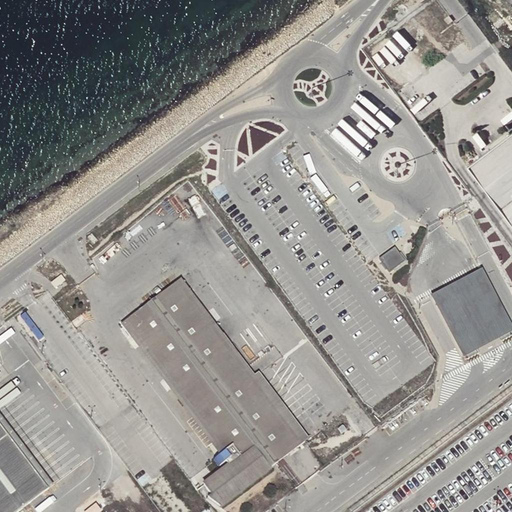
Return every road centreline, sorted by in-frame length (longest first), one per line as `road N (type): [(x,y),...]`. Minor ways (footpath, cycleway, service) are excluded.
road 1 (unclassified): [(0,280),(175,148)]
road 2 (unclassified): [(282,76),(224,107),(175,148)]
road 3 (unclassified): [(175,148),(234,119),(288,108)]
